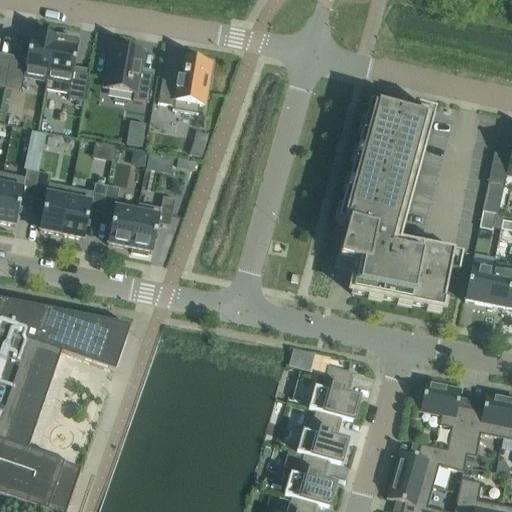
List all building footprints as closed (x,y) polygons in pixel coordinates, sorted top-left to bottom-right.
[(0,87),(4,89),(9,61),(0,59),(0,37),(2,29),(0,28),(0,87)] [(25,65),(9,61),(4,89),(20,92),(23,78),(46,82),(54,38),(30,34),(25,65)] [(68,95),(67,100),(83,103),(89,71),(88,76),(72,73),(78,43),(54,38),(46,82),(44,91),(68,95)] [(113,47),(106,90),(134,95),(132,101),(148,104),(153,77),(138,74),(140,59),(132,58),(134,51),(129,50),(130,46),(116,44),(115,47),(113,47)] [(172,108),(172,112),(197,116),(199,106),(202,107),(204,93),(206,93),(208,79),(207,79),(209,64),(186,60),(182,81),(162,78),(157,105),(172,108)] [(424,121),(368,106),(336,224),(348,228),(339,260),(356,265),(350,295),(441,313),(451,262),(389,250),(424,121)] [(511,177),(511,145),(508,163),(492,160),(487,187),(503,190),(506,176),(511,177)] [(21,198),(33,201),(38,174),(26,171),(22,191),(0,186),(0,187),(0,224),(15,228),(21,198)] [(50,176),(38,174),(33,201),(45,203),(39,233),(61,237),(68,200),(46,195),(50,176)] [(90,204),(68,200),(61,237),(83,241),(89,212),(101,214),(106,187),(94,185),(90,204)] [(119,190),(106,187),(101,214),(113,217),(107,246),(129,251),(137,213),(115,209),(119,190)] [(147,259),(148,254),(152,255),(158,226),(169,228),(175,201),(163,198),(160,211),(138,206),(137,213),(129,251),(131,251),(130,255),(147,259)] [(489,241),(493,223),(480,221),(477,238),(489,241)] [(491,271),(484,307),(504,311),(511,275),(511,272),(511,267),(493,264),(491,271)] [(464,302),(484,307),(491,271),(471,267),(464,302)] [(0,499),(36,511),(66,511),(80,472),(26,454),(60,356),(114,374),(130,328),(60,314),(0,302),(0,499)] [(289,367),(308,373),(313,357),(293,353),(289,367)] [(315,413),(340,420),(351,423),(357,401),(346,398),(352,375),(327,368),(321,391),(313,389),(307,411),(315,413)] [(447,380),(445,389),(463,393),(465,384),(447,380)] [(445,453),(460,456),(469,410),(457,408),(460,394),(424,387),(420,411),(440,415),(438,428),(450,430),(446,452),(445,453)] [(482,413),(469,410),(460,456),(466,457),(475,459),(480,436),(501,440),(508,404),(484,399),(482,413)] [(511,404),(508,404),(501,440),(511,442),(511,404)] [(334,441),(340,420),(315,413),(309,434),(301,432),(295,454),(303,456),(327,463),(339,466),(345,444),(334,441)] [(466,457),(460,456),(445,453),(446,452),(419,446),(416,459),(403,455),(396,478),(432,488),(438,468),(462,474),(466,457)] [(322,484),(327,463),(303,456),(297,477),(289,475),(283,497),(291,499),(316,506),(327,509),(333,488),(322,484)] [(496,492),(511,492),(511,468),(496,468),(496,492)] [(437,511),(426,509),(432,488),(396,478),(390,501),(403,505),(401,511),(437,511)] [(499,511),(500,507),(477,503),(480,485),(460,481),(454,511),(499,511)] [(313,511),(316,506),(291,499),(287,511),(313,511)]
